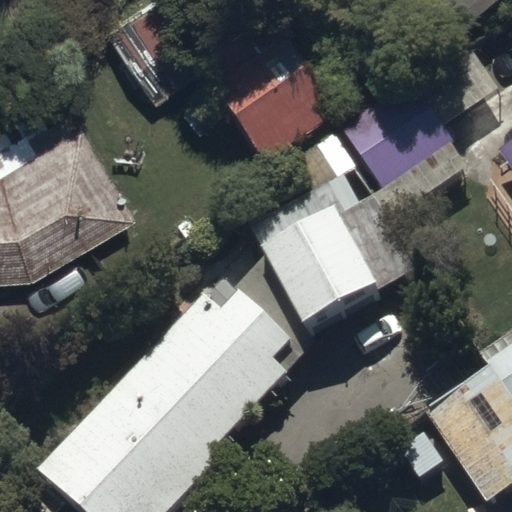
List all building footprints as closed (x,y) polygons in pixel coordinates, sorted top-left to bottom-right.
[(238,0),(147,0),(106,27),(150,95),(256,27),(238,0)] [(511,1),(511,0),(402,0),(433,45),(463,25),(467,32),(511,1)] [(201,122),(226,105),(269,168),(342,118),(275,19),(201,70),(208,80),(163,111),(187,146),(207,132),(201,122)] [(415,86),(344,130),(399,219),(470,174),(415,86)] [(0,271),(31,270),(136,211),(84,117),(0,163),(0,271)] [(311,198),(251,229),(270,263),(223,312),(209,298),(40,474),(79,511),(175,511),(222,463),(216,458),(321,347),(312,334),(333,320),(417,276),(378,203),(364,210),(348,180),(358,175),(339,140),(293,164),(311,198)] [(511,178),(498,188),(511,208),(511,149),(503,155),(511,168),(511,178)] [(491,372),(511,400),(511,335),(481,357),(491,372)] [(511,400),(491,372),(429,415),(492,507),(511,492),(511,400)]
